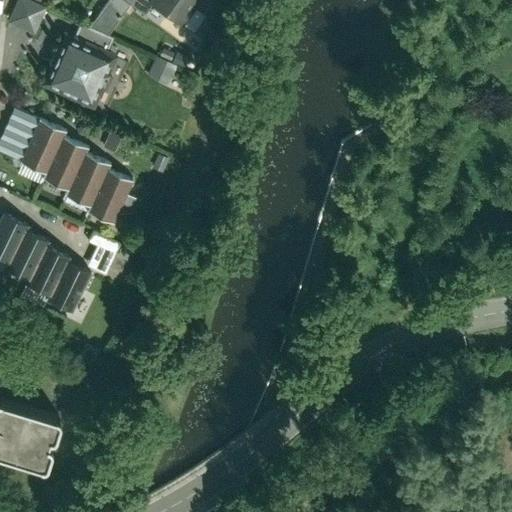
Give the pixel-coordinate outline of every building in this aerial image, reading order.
[(36,33),(47,5),(40,2),(40,0),(15,0),(7,22),(36,33)] [(108,0),(90,25),(108,38),(131,7),(143,16),(151,6),(180,27),(199,0),(108,0)] [(120,48),(64,27),(42,85),(97,106),(120,48)] [(168,83),(175,64),(156,56),(148,75),(168,83)] [(66,127),(39,115),(20,158),(46,169),(44,174),(68,185),(66,191),(90,201),(88,207),(113,218),(132,176),(108,165),(110,158),(86,148),(89,143),(64,132),(66,127)] [(3,211),(0,218),(0,256),(8,261),(6,266),(29,277),(26,281),(49,292),(47,297),(72,309),(91,270),(68,259),(71,255),(47,243),(49,239),(26,228),(28,223),(3,211)] [(96,244),(87,262),(106,271),(119,241),(93,229),(87,240),(96,244)] [(0,455),(23,462),(39,467),(52,419),(0,403),(0,455)]
